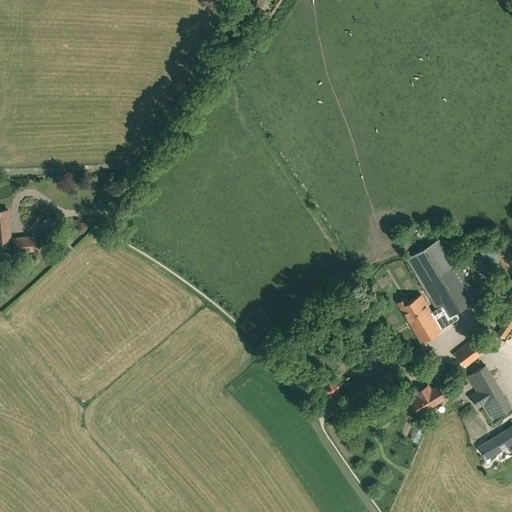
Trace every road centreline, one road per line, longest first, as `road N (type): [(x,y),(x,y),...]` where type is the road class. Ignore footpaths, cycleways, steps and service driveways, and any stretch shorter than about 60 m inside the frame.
road 1 (track): [(229,0),(217,46),(107,216)]
road 2 (track): [(110,208),(60,212),(30,191),(15,202),(16,226),(50,228)]
